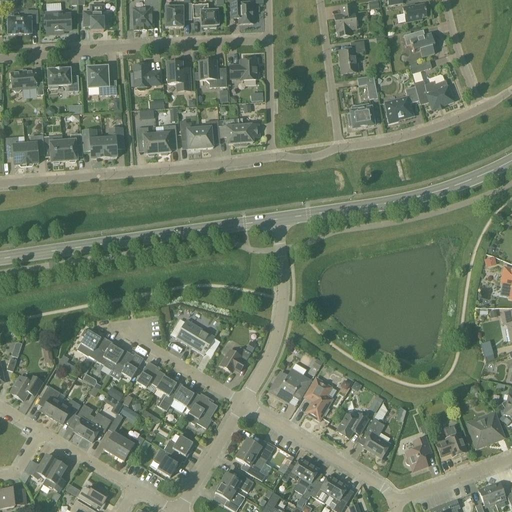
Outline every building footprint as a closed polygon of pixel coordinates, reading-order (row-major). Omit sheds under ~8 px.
[(147,32),(147,31),(153,31),(152,13),(160,13),(159,0),(144,0),(145,10),(133,10),(134,32),(140,31),(140,32),(147,32)] [(190,6),(190,0),(183,0),(184,6),(182,6),(182,9),(165,9),(166,29),(183,29),(183,20),(192,20),(192,6),(190,6)] [(243,6),(242,0),(230,0),(232,14),(239,14),(239,26),(254,25),(252,5),(243,6)] [(379,10),(378,2),(368,3),(370,11),(379,10)] [(105,13),(105,6),(89,6),(90,13),(84,13),(84,28),(91,28),(91,33),(104,33),(104,28),(111,28),(111,13),(105,13)] [(209,13),(208,6),(192,6),(193,20),(201,20),(201,28),(209,28),(209,30),(217,29),(217,27),(218,27),(218,12),(209,13)] [(427,18),(425,6),(415,8),(415,6),(403,9),(406,24),(423,21),(422,19),(427,18)] [(354,14),(353,7),(341,9),(342,19),(335,20),(337,33),(338,33),(339,38),(351,37),(350,31),(356,30),(354,14)] [(8,36),(31,36),(31,25),(38,24),(38,12),(25,13),(25,17),(23,17),(23,20),(8,20),(8,36)] [(62,16),(62,13),(46,14),(48,36),(56,36),(56,33),(71,32),(70,16),(62,16)] [(417,40),(415,34),(404,37),(407,48),(411,47),(412,49),(414,54),(420,52),(422,59),(435,56),(432,48),(435,47),(431,36),(417,40)] [(342,76),(358,74),(356,56),(365,54),(364,43),(351,44),(352,51),(339,53),(342,76)] [(258,81),(257,61),(240,62),(240,67),(230,68),(230,81),(241,80),(241,82),(258,81)] [(217,70),(217,63),(199,64),(199,74),(200,82),(206,82),(209,85),(210,90),(218,89),(227,89),(226,70),(217,70)] [(412,76),(432,70),(430,63),(410,69),(412,76)] [(183,78),(182,65),(167,66),(168,86),(177,85),(177,93),(191,93),(190,78),(183,78)] [(148,74),(148,67),(134,68),(135,89),(137,89),(138,92),(140,93),(144,93),(146,92),(148,89),(149,89),(149,87),(161,86),(160,73),(148,74)] [(108,83),(107,69),(87,70),(88,90),(99,89),(100,98),(117,97),(116,83),(108,83)] [(71,78),(70,72),(71,72),(70,71),(69,71),(49,72),(48,72),(48,73),(49,87),(48,87),(48,88),(49,88),(51,88),(51,91),(58,90),(58,88),(68,87),(68,94),(79,93),(78,78),(71,78)] [(36,85),(35,73),(11,75),(12,92),(16,94),(19,94),(22,91),(36,90),(37,97),(44,97),(43,84),(36,85)] [(415,88),(419,103),(420,107),(429,104),(432,112),(454,103),(446,82),(435,86),(434,83),(425,86),(424,82),(414,85),(415,88)] [(370,102),(378,100),(375,84),(367,86),(370,102)] [(410,105),(419,103),(415,88),(405,91),(407,99),(385,105),(388,115),(386,116),(389,126),(399,123),(398,122),(413,118),(410,105)] [(227,92),(220,93),(220,105),(228,104),(227,92)] [(82,106),(71,107),(71,115),(83,114),(82,106)] [(46,112),(46,115),(49,117),(52,117),(54,114),(54,111),(51,109),(48,109),(46,112)] [(367,128),(374,127),(371,109),(350,113),(351,116),(347,116),(349,128),(353,128),(353,130),(360,129),(360,130),(367,129),(367,128)] [(235,148),(241,147),(238,120),(234,121),(234,128),(219,129),(220,140),(227,139),(227,146),(233,146),(235,148)] [(238,120),(241,147),(247,147),(248,145),(253,144),(253,139),(260,139),(259,126),(244,127),(243,120),(238,120)] [(201,151),(199,130),(192,130),(191,125),(186,125),(186,122),(180,123),(182,140),(187,140),(188,152),(201,151)] [(199,130),(201,151),(213,150),(212,138),(219,137),(218,122),(206,123),(206,129),(199,130)] [(156,136),(158,155),(161,155),(162,157),(167,156),(168,154),(171,154),(170,141),(177,141),(176,127),(163,128),(164,135),(156,136)] [(158,155),(156,136),(149,137),(148,129),(137,130),(138,144),(144,143),(145,156),(148,156),(149,158),(154,157),(155,155),(158,155)] [(103,140),(104,160),(110,160),(117,159),(116,144),(124,143),(122,130),(109,131),(109,140),(103,140)] [(104,160),(103,140),(97,141),(96,132),(83,133),(84,146),(90,146),(91,161),(98,161),(104,160)] [(63,143),(64,163),(69,163),(69,164),(76,164),(76,162),(77,162),(76,149),(82,149),(81,136),(71,137),(71,142),(63,143)] [(44,151),(43,139),(43,137),(31,138),(31,146),(25,146),(26,166),(38,165),(37,152),(44,151)] [(64,163),(63,143),(62,143),(62,137),(54,138),(43,139),(44,151),(45,155),(50,154),(51,164),(53,164),(53,166),(60,165),(59,164),(64,163)] [(26,166),(25,146),(18,147),(18,139),(6,140),(7,154),(13,153),(15,167),(26,166)] [(496,265),(495,259),(485,261),(486,267),(496,265)] [(511,299),(511,270),(505,269),(502,284),(511,285),(511,289),(510,299),(511,299)] [(167,308),(160,310),(163,324),(170,323),(167,308)] [(511,312),(502,314),(504,325),(508,325),(511,343),(511,342),(511,312)] [(204,357),(215,338),(187,321),(175,340),(204,357)] [(95,361),(107,341),(99,336),(98,338),(88,332),(80,345),(81,345),(77,351),(95,361)] [(124,353),(123,353),(114,348),(115,346),(107,341),(95,361),(104,367),(108,361),(116,366),(124,353)] [(252,353),(256,345),(251,343),(247,350),(252,353)] [(239,374),(251,355),(240,349),(236,356),(229,352),(220,367),(230,373),(232,370),(239,374)] [(124,353),(116,366),(110,377),(119,382),(122,375),(131,381),(143,360),(135,355),(134,357),(124,351),(123,353),(124,353)] [(69,361),(63,358),(58,367),(64,370),(69,361)] [(13,373),(17,362),(11,360),(7,371),(13,373)] [(317,361),(313,367),(318,370),(322,363),(317,361)] [(164,378),(165,376),(156,370),(157,368),(149,363),(136,384),(146,390),(149,384),(157,389),(158,389),(164,378)] [(310,382),(291,371),(287,377),(281,373),(273,386),(273,388),(272,390),(273,392),(273,394),(274,395),(276,396),(289,404),(292,398),(299,401),(310,382)] [(83,381),(87,384),(91,379),(86,376),(83,381)] [(43,384),(30,377),(27,382),(20,378),(10,395),(23,403),(30,391),(36,395),(43,384)] [(173,383),(164,378),(158,389),(157,389),(156,390),(164,395),(157,407),(167,413),(174,401),(182,388),(183,387),(174,381),(173,383)] [(319,422),(332,401),(324,396),(329,388),(316,380),(305,399),(312,403),(305,414),(319,422)] [(361,387),(355,383),(352,389),(356,392),(358,391),(361,387)] [(52,420),(61,405),(56,401),(60,395),(48,387),(37,406),(44,410),(42,414),(52,420)] [(95,399),(99,392),(92,388),(88,395),(95,399)] [(191,394),(182,388),(174,401),(186,409),(191,411),(191,412),(200,397),(192,392),(191,394)] [(511,389),(510,389),(507,402),(502,405),(505,410),(504,415),(509,417),(511,420),(511,389)] [(119,403),(123,396),(118,393),(114,400),(119,403)] [(191,412),(191,411),(189,415),(186,421),(195,427),(197,425),(206,431),(212,421),(210,420),(218,408),(208,402),(209,400),(201,395),(200,397),(191,412)] [(104,403),(111,407),(115,402),(108,397),(104,403)] [(373,404),(380,408),(384,402),(377,398),(373,404)] [(74,419),(75,416),(81,407),(70,401),(66,408),(61,405),(52,420),(62,426),(65,422),(70,425),(74,419)] [(83,439),(95,419),(90,416),(93,412),(84,406),(77,417),(75,416),(74,419),(70,425),(68,428),(74,432),(73,433),(83,439)] [(139,416),(124,408),(120,414),(134,423),(139,416)] [(109,431),(114,434),(124,419),(118,415),(109,431)] [(368,421),(358,415),(355,420),(347,415),(336,433),(349,440),(353,433),(359,436),(368,421)] [(477,449),(504,439),(495,415),(467,425),(477,449)] [(95,419),(83,439),(92,444),(101,430),(100,432),(104,434),(111,422),(102,417),(99,421),(95,419)] [(382,460),(390,446),(378,438),(385,427),(373,420),(364,435),(369,438),(363,449),(382,460)] [(458,435),(455,426),(443,431),(447,440),(446,440),(447,442),(436,446),(441,458),(451,454),(453,458),(466,453),(459,435),(458,435)] [(114,457),(124,441),(113,434),(103,451),(114,457)] [(182,463),(184,464),(189,455),(187,454),(193,445),(180,437),(175,445),(169,442),(164,451),(164,452),(171,456),(182,463)] [(134,458),(144,441),(139,438),(137,441),(133,439),(130,444),(124,441),(114,457),(124,463),(129,455),(134,458)] [(413,473),(428,468),(424,457),(431,454),(425,438),(417,441),(420,448),(405,454),(407,459),(406,463),(407,466),(410,467),(413,473)] [(259,461),(265,465),(268,460),(274,450),(262,442),(259,448),(247,440),(241,450),(255,459),(256,458),(258,454),(262,456),(259,460),(259,461)] [(164,452),(164,451),(161,450),(154,461),(161,465),(157,471),(170,479),(175,470),(177,471),(182,463),(171,456),(164,452)] [(259,460),(256,458),(255,459),(241,450),(235,460),(248,467),(244,472),(256,480),(262,483),(266,478),(260,474),(263,469),(265,465),(259,461),(259,460)] [(46,480),(56,463),(46,457),(40,468),(30,462),(24,472),(37,480),(40,476),(46,480)] [(284,473),(292,459),(288,457),(280,471),(284,473)] [(301,479),(309,466),(300,460),(295,468),(291,465),(281,480),(286,484),(290,478),(294,481),(297,477),(301,479)] [(56,463),(46,480),(43,486),(51,491),(54,490),(59,493),(65,483),(60,480),(66,469),(56,463)] [(310,497),(319,483),(314,480),(319,471),(309,466),(301,479),(298,485),(307,491),(305,494),(302,499),(307,502),(311,497),(310,497)] [(235,493),(238,489),(239,489),(247,494),(254,484),(242,477),(239,482),(226,475),(220,485),(235,493)] [(330,496),(338,483),(328,477),(323,486),(319,483),(310,497),(311,497),(316,500),(325,506),(330,496)] [(338,483),(330,496),(334,499),(331,503),(336,506),(333,511),(334,511),(342,511),(347,504),(341,500),(347,488),(338,483)] [(489,488),(495,505),(506,501),(499,484),(489,488)] [(237,511),(245,499),(235,493),(220,485),(215,494),(227,501),(224,507),(232,511),(237,511)] [(76,490),(69,486),(65,492),(73,496),(76,490)] [(109,495),(94,486),(91,491),(87,489),(82,490),(77,498),(91,507),(94,501),(103,506),(109,495)] [(485,509),(495,505),(489,488),(479,492),(485,509)] [(13,492),(12,491),(0,491),(0,509),(14,508),(14,507),(25,506),(24,491),(13,492)] [(57,503),(60,497),(55,494),(51,500),(57,503)] [(273,511),(280,499),(273,494),(266,506),(273,511)] [(307,502),(302,499),(297,508),(302,511),(307,502)] [(93,511),(76,502),(70,511),(93,511)]
